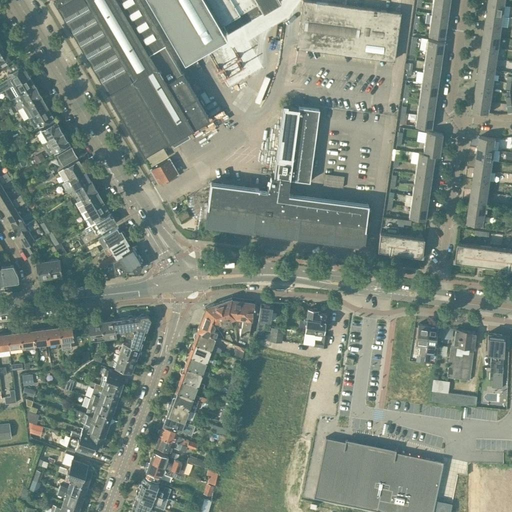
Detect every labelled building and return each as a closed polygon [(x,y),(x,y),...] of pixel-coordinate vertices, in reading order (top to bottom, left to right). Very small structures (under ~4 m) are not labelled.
[(189,133),(186,128),(208,115),(140,0),(55,0),(54,1),(143,153),(171,137),(174,142),(189,133)] [(151,0),(162,18),(184,56),(221,33),(201,0),(207,0),(226,31),(279,0),(151,0)] [(315,0),(303,0),(297,47),(394,61),(401,12),(315,0)] [(448,15),(450,5),(433,2),(431,13),(448,15)] [(488,2),(487,13),(502,15),(504,5),(488,2)] [(430,23),(446,26),(448,15),(431,13),(430,23)] [(485,24),(501,26),(502,15),(487,13),(485,24)] [(445,37),(446,26),(430,23),(428,35),(445,37)] [(485,24),(484,34),(500,37),(501,26),(485,24)] [(482,45),(498,47),(500,37),(484,34),(482,45)] [(426,50),(443,52),(444,42),(428,39),(426,50)] [(482,45),(481,56),(497,58),(498,47),(482,45)] [(0,64),(11,58),(6,48),(0,51),(0,64)] [(443,52),(426,50),(424,61),(441,63),(443,52)] [(479,66),(495,69),(497,58),(481,56),(479,66)] [(7,72),(9,76),(0,81),(0,90),(4,89),(9,86),(28,74),(22,63),(18,66),(16,61),(7,66),(10,71),(7,72)] [(441,63),(424,61),(423,71),(440,74),(441,63)] [(479,66),(478,77),(494,79),(495,69),(479,66)] [(417,71),(415,81),(421,82),(438,84),(440,74),(423,71),(417,71)] [(15,96),(35,84),(28,74),(9,86),(4,89),(10,99),(15,96)] [(476,88),(492,90),(494,79),(478,77),(476,88)] [(438,84),(421,82),(420,93),(436,95),(438,84)] [(21,106),(41,95),(35,84),(15,96),(17,99),(11,103),(11,102),(5,106),(9,113),(15,110),(18,108),(21,106)] [(476,88),(474,98),(491,101),(492,90),(476,88)] [(436,95),(420,93),(418,103),(435,106),(436,95)] [(24,119),(27,117),(47,105),(41,95),(21,106),(18,108),(24,119)] [(489,112),(491,101),(474,98),(473,110),(489,112)] [(287,192),(289,176),(309,179),(319,107),(299,104),(298,106),(289,105),(290,102),(285,102),(275,174),(271,173),(270,183),(267,182),(266,189),(212,181),(206,223),(261,230),(362,243),(363,236),(368,203),(308,194),(287,192)] [(435,106),(418,103),(417,114),(433,116),(435,106)] [(53,116),(47,105),(27,117),(33,127),(53,116)] [(415,125),(432,128),(433,116),(417,114),(415,125)] [(43,142),(62,130),(61,129),(61,127),(60,125),(59,124),(55,119),(36,131),(43,142)] [(64,132),(63,132),(62,130),(43,142),(49,153),(69,141),(66,136),(66,134),(64,132)] [(443,133),(433,132),(426,131),(424,142),(441,144),(443,133)] [(479,135),(478,147),(494,149),(496,138),(479,135)] [(423,153),(435,155),(439,156),(441,144),(424,142),(423,152),(423,153)] [(71,145),(57,153),(54,154),(60,165),(77,155),(71,145)] [(478,147),(476,157),(493,160),(499,161),(501,150),(494,149),(478,147)] [(419,151),(417,163),(433,165),(435,155),(423,153),(423,152),(419,151)] [(44,157),(41,152),(34,157),(37,162),(44,157)] [(167,156),(150,166),(159,181),(176,171),(167,156)] [(64,180),(84,168),(78,157),(59,169),(58,170),(64,180)] [(476,157),(475,168),(491,170),(493,160),(476,157)] [(431,176),(433,165),(417,163),(416,173),(431,176)] [(67,192),(71,190),(90,178),(84,168),(64,180),(61,182),(67,192)] [(491,170),(475,168),(473,179),(490,181),(491,170)] [(0,177),(0,181),(9,176),(8,173),(0,177)] [(323,184),(343,187),(344,176),(325,173),(323,184)] [(431,176),(416,173),(414,184),(430,186),(431,176)] [(2,185),(6,182),(11,179),(9,176),(0,181),(0,197),(7,193),(2,185)] [(71,190),(77,200),(97,188),(91,178),(90,178),(71,190)] [(473,179),(472,189),(488,192),(490,181),(473,179)] [(412,195),(428,197),(430,186),(414,184),(412,195)] [(81,212),(103,199),(97,188),(77,200),(74,202),(81,212)] [(488,192),(472,189),(470,200),(487,202),(488,192)] [(12,202),(7,193),(0,197),(0,202),(5,211),(23,199),(21,196),(12,202)] [(427,208),(428,197),(412,195),(411,205),(427,208)] [(16,208),(20,206),(25,203),(23,199),(5,211),(11,221),(10,221),(11,223),(21,217),(16,208)] [(36,205),(33,199),(28,202),(31,208),(36,205)] [(94,220),(93,219),(109,209),(103,199),(81,212),(88,224),(94,220)] [(470,200),(469,211),(485,213),(487,202),(470,200)] [(427,208),(411,205),(409,217),(425,219),(427,208)] [(84,241),(116,222),(110,211),(94,220),(88,224),(83,227),(87,232),(81,236),(84,241)] [(186,211),(179,215),(181,220),(189,215),(186,211)] [(485,213),(469,211),(467,222),(484,224),(485,213)] [(21,217),(11,223),(18,234),(32,226),(37,222),(35,220),(26,225),(21,217)] [(46,219),(41,222),(46,231),(52,228),(46,219)] [(30,231),(33,229),(39,225),(37,222),(32,226),(18,234),(25,245),(34,239),(30,231)] [(109,245),(125,236),(118,226),(103,235),(109,245)] [(378,249),(377,251),(383,252),(384,250),(392,251),(395,233),(397,234),(398,227),(386,226),(385,232),(380,231),(378,249)] [(48,232),(55,243),(62,239),(56,227),(48,232)] [(395,233),(392,251),(394,251),(394,254),(405,255),(405,253),(407,253),(409,235),(397,234),(395,233)] [(409,235),(407,253),(416,254),(416,257),(424,258),(424,253),(422,253),(424,237),(409,235)] [(109,245),(104,249),(108,256),(113,252),(115,256),(131,247),(128,242),(129,240),(127,237),(125,237),(125,236),(109,245)] [(66,251),(60,242),(54,245),(60,254),(66,251)] [(454,257),(454,261),(463,263),(463,260),(477,262),(480,244),(459,242),(457,257),(454,257)] [(480,244),(477,262),(485,263),(484,265),(492,266),(492,264),(494,246),(480,244)] [(100,251),(97,246),(78,257),(81,262),(100,251)] [(492,264),(492,266),(499,267),(499,265),(506,266),(509,248),(494,246),(492,264)] [(119,256),(102,266),(104,270),(109,269),(110,272),(134,269),(137,270),(141,268),(141,266),(142,264),(132,248),(119,256)] [(59,258),(47,260),(50,277),(61,275),(59,258)] [(38,278),(50,277),(47,260),(36,262),(38,278)] [(14,265),(1,267),(3,283),(19,280),(18,273),(14,265)] [(234,316),(236,316),(232,298),(231,297),(218,301),(227,328),(233,326),(230,318),(234,316)] [(239,332),(248,334),(253,301),(232,298),(236,316),(234,316),(237,327),(240,327),(239,332)] [(218,301),(205,306),(205,308),(215,323),(219,321),(222,330),(227,328),(218,301)] [(262,338),(265,324),(266,320),(270,320),(273,303),(261,302),(259,318),(255,337),(262,338)] [(317,312),(318,309),(317,308),(314,307),(312,308),(308,308),(304,329),(314,331),(316,333),(320,334),(322,332),(325,313),(317,312)] [(197,330),(215,337),(218,329),(215,324),(215,323),(205,308),(201,321),(198,330),(197,330)] [(127,316),(114,318),(115,329),(124,328),(125,334),(139,323),(147,326),(147,325),(150,322),(149,318),(150,317),(147,314),(146,314),(142,313),(139,315),(133,316),(131,314),(128,315),(127,316)] [(107,319),(101,320),(103,338),(116,336),(115,329),(114,318),(113,318),(111,317),(108,317),(107,319)] [(90,339),(103,338),(101,320),(100,320),(98,319),(95,319),(94,321),(88,322),(90,339)] [(418,322),(415,342),(419,342),(417,361),(422,362),(423,360),(423,359),(423,356),(428,324),(418,322)] [(59,325),(61,341),(74,339),(72,323),(59,325)] [(146,334),(145,332),(147,326),(139,323),(125,334),(132,337),(130,343),(140,346),(140,345),(143,337),(145,336),(146,334)] [(423,359),(423,360),(429,361),(430,353),(436,353),(438,340),(435,340),(437,325),(428,324),(423,356),(423,359)] [(48,342),(61,341),(59,325),(46,327),(48,342)] [(440,332),(439,337),(451,338),(451,333),(452,327),(440,326),(440,332)] [(46,327),(33,329),(35,344),(48,342),(46,327)] [(270,339),(281,341),(283,329),(272,327),(270,339)] [(464,345),(474,346),(476,330),(455,328),(451,359),(460,360),(461,353),(463,353),(463,349),(464,345)] [(22,346),(35,344),(33,329),(20,330),(22,346)] [(9,347),(22,346),(20,330),(7,332),(9,347)] [(215,337),(197,330),(195,331),(193,335),(195,337),(193,341),(212,348),(217,350),(219,344),(213,342),(215,337)] [(487,351),(487,353),(490,354),(490,359),(490,372),(489,379),(492,379),(491,387),(502,387),(502,372),(503,354),(503,346),(509,347),(509,336),(509,335),(504,335),(504,334),(503,334),(503,333),(488,331),(487,351)] [(7,332),(0,332),(0,355),(10,354),(9,347),(7,332)] [(321,339),(315,338),(313,345),(327,347),(329,336),(322,334),(321,339)] [(139,348),(140,346),(130,343),(123,341),(119,354),(135,360),(137,354),(139,353),(140,351),(139,348)] [(209,355),(212,348),(193,341),(193,342),(190,343),(189,346),(190,349),(189,353),(207,360),(215,363),(216,358),(209,355)] [(472,361),(474,346),(464,345),(463,349),(463,353),(461,353),(460,360),(462,360),(472,361)] [(276,350),(274,358),(294,363),(296,355),(276,350)] [(186,361),(184,365),(203,372),(212,375),(213,370),(210,369),(209,371),(204,369),(207,360),(189,353),(188,354),(187,354),(186,355),(185,356),(185,357),(185,358),(185,359),(185,360),(186,361)] [(136,363),(135,361),(135,360),(119,354),(116,360),(110,358),(108,364),(131,372),(133,367),(135,366),(136,363)] [(274,358),(272,365),(292,370),(294,363),(274,358)] [(462,360),(460,360),(451,359),(449,358),(447,376),(460,378),(462,360)] [(233,369),(239,371),(241,362),(235,360),(233,369)] [(472,361),(462,360),(460,378),(470,379),(472,361)] [(122,385),(123,386),(125,379),(124,379),(124,378),(121,376),(122,374),(100,366),(101,365),(97,364),(94,370),(106,374),(105,379),(122,385)] [(184,365),(184,366),(182,367),(180,370),(182,372),(180,377),(199,383),(204,385),(207,386),(208,383),(200,380),(203,372),(184,365)] [(272,365),(271,372),(291,377),(292,370),(272,365)] [(271,372),(269,379),(289,384),(291,377),(271,372)] [(22,375),(24,385),(32,384),(30,374),(22,375)] [(180,377),(180,378),(177,379),(176,382),(177,384),(176,389),(200,397),(208,400),(209,396),(201,393),(201,394),(195,392),(199,383),(180,377)] [(94,387),(101,390),(118,396),(120,392),(121,392),(123,386),(122,385),(105,379),(104,380),(105,380),(103,385),(90,380),(88,385),(94,387)] [(269,379),(268,386),(287,391),(289,384),(269,379)] [(71,390),(73,384),(66,382),(64,388),(71,390)] [(23,393),(31,396),(33,389),(25,386),(23,393)] [(268,386),(266,393),(286,398),(287,391),(268,386)] [(16,402),(14,389),(9,390),(10,395),(4,396),(5,403),(16,402)] [(173,396),(171,401),(190,407),(196,409),(200,397),(176,389),(175,390),(173,391),(172,394),(173,396)] [(225,394),(232,397),(234,391),(228,389),(225,394)] [(119,396),(118,396),(101,390),(99,395),(92,392),(90,397),(115,405),(116,402),(117,403),(119,396)] [(266,393),(264,400),(284,405),(286,398),(266,393)] [(229,410),(232,398),(223,394),(220,406),(229,410)] [(115,410),(114,409),(115,405),(90,397),(86,408),(94,410),(111,416),(112,417),(115,410)] [(264,400),(263,407),(282,412),(284,405),(264,400)] [(185,419),(190,407),(171,401),(170,402),(169,402),(168,403),(168,404),(167,405),(168,406),(168,407),(169,408),(167,412),(184,419),(185,419)] [(263,407),(261,414),(281,419),(282,412),(263,407)] [(28,421),(34,423),(37,413),(27,410),(28,421)] [(73,414),(81,417),(108,426),(109,424),(110,425),(112,417),(111,416),(94,410),(92,416),(75,410),(73,414)] [(495,419),(496,411),(486,410),(485,418),(495,419)] [(167,412),(163,423),(178,429),(192,433),(195,425),(185,421),(185,419),(184,419),(167,412)] [(261,414),(259,421),(279,426),(281,419),(261,414)] [(107,430),(108,426),(81,417),(79,421),(84,423),(83,428),(106,436),(108,430),(107,430)] [(259,421),(258,428),(278,433),(279,426),(259,421)] [(9,423),(0,423),(0,437),(11,436),(9,423)] [(43,426),(33,423),(30,431),(40,435),(43,426)] [(163,423),(161,429),(159,429),(158,431),(159,433),(159,434),(187,445),(196,448),(199,442),(177,434),(178,429),(163,423)] [(225,435),(227,429),(213,424),(211,430),(225,435)] [(103,443),(106,436),(83,428),(81,434),(72,431),(70,435),(97,444),(97,443),(102,444),(102,443),(103,443)] [(258,428),(256,435),(276,440),(278,433),(258,428)] [(159,434),(159,435),(158,435),(157,435),(156,436),(156,437),(156,438),(157,439),(155,445),(170,451),(172,446),(185,451),(187,445),(159,434)] [(95,449),(97,444),(70,435),(66,446),(91,454),(93,449),(95,449)] [(216,443),(222,445),(225,437),(219,435),(216,443)] [(256,435),(254,442),(274,447),(276,440),(256,435)] [(326,436),(313,496),(382,511),(389,511),(432,511),(433,508),(435,500),(439,481),(443,461),(395,451),(396,448),(394,448),(393,450),(374,446),(370,446),(347,441),(348,439),(345,438),(345,440),(326,436)] [(254,442),(253,449),(273,454),(274,447),(254,442)] [(253,449),(251,456),(271,461),(273,454),(253,449)] [(168,456),(153,450),(150,460),(178,470),(182,472),(183,472),(187,462),(174,458),(172,463),(167,461),(168,456)] [(191,457),(190,460),(215,469),(217,464),(192,455),(191,457)] [(251,456),(250,463),(269,468),(271,461),(251,456)] [(86,475),(90,477),(92,471),(86,469),(88,464),(72,458),(70,464),(61,461),(59,466),(86,475)] [(182,472),(178,470),(150,460),(146,471),(147,472),(146,476),(159,481),(162,472),(180,478),(182,472)] [(250,463),(248,470),(268,475),(269,468),(250,463)] [(90,480),(89,479),(90,477),(86,475),(59,466),(58,470),(67,473),(65,479),(70,481),(88,487),(90,480)] [(207,481),(215,483),(218,471),(210,469),(207,481)] [(248,470),(246,478),(266,482),(268,475),(248,470)] [(139,482),(138,485),(140,487),(139,487),(167,497),(171,487),(164,485),(162,490),(157,488),(158,483),(143,477),(142,481),(139,482)] [(86,493),(88,487),(70,481),(68,486),(52,480),(50,485),(55,486),(83,496),(85,492),(86,493)] [(30,488),(37,491),(39,485),(32,482),(30,488)] [(83,500),(82,500),(83,496),(55,486),(53,491),(58,492),(65,495),(63,500),(81,506),(83,500)] [(137,493),(136,498),(151,503),(164,508),(166,503),(168,498),(167,497),(139,487),(139,488),(137,489),(136,491),(137,493)] [(151,503),(136,498),(132,508),(143,511),(159,511),(149,508),(151,503)] [(52,508),(63,511),(79,511),(81,506),(63,500),(61,506),(53,503),(52,508)]
